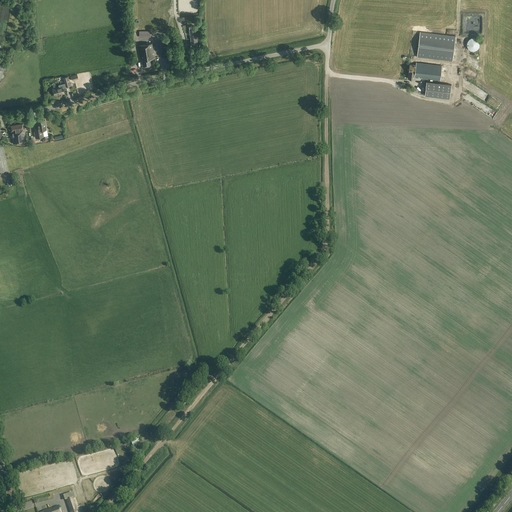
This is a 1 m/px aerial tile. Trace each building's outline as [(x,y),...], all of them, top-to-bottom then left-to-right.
[(453,61),(456,36),(420,32),(417,57),(453,61)] [(467,43),(467,45),(467,46),(467,47),(468,48),(468,49),(469,49),(470,50),(471,51),(472,51),(473,51),(474,51),(475,51),(476,50),(477,49),(478,49),(479,48),(479,47),(480,46),(480,45),(480,43),(479,42),(479,41),(478,40),(477,40),(476,39),(475,38),(474,38),(473,38),(472,38),(471,38),(470,39),(469,40),(468,40),(468,41),(467,42),(467,43)] [(159,42),(162,58),(168,57),(165,41),(159,42)] [(151,65),(150,59),(155,58),(152,43),(139,45),(141,61),(143,60),(143,66),(151,65)] [(419,78),(437,80),(440,80),(442,66),(417,63),(416,65),(410,64),(408,79),(414,80),(415,76),(419,76),(419,78)] [(494,88),(497,83),(468,65),(465,70),(494,88)] [(64,94),(64,93),(63,88),(71,86),(72,85),(71,83),(70,84),(68,76),(62,78),(64,84),(58,85),(59,87),(52,89),(54,96),(55,96),(60,95),(64,94)] [(427,82),(425,95),(449,99),(451,85),(427,82)] [(485,117),(481,114),(480,115),(478,114),(480,112),(473,108),(471,113),(484,119),(485,117)] [(35,128),(35,131),(36,138),(42,137),(41,130),(46,130),(45,120),(37,121),(38,128),(35,128)] [(10,125),(11,135),(12,138),(12,143),(13,143),(17,143),(18,144),(19,145),(22,145),(23,144),(23,142),(25,142),(22,124),(10,125)] [(0,175),(9,173),(3,148),(0,148),(0,175)] [(53,491),(57,499),(63,496),(60,489),(53,491)] [(77,511),(73,498),(66,501),(70,511),(77,511)]
